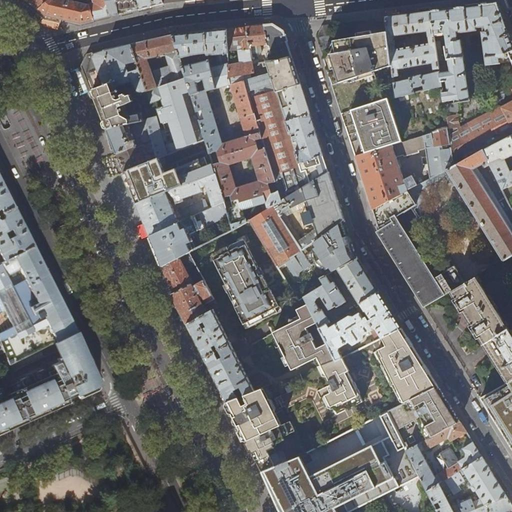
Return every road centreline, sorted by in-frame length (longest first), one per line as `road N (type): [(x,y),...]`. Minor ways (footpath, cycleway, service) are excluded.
road 1 (residential): [(294,6),(367,251),(511,477)]
road 2 (primary): [(236,511),(13,57)]
road 3 (primary): [(0,140),(128,398)]
road 4 (residential): [(227,10),(13,57)]
road 5 (residential): [(128,398),(0,456)]
road 6 (primary): [(128,398),(185,511)]
